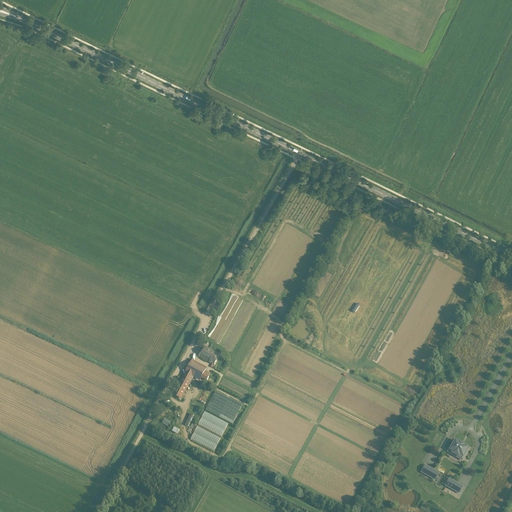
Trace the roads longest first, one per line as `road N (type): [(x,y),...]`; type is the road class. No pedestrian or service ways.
road 1 (unclassified): [(97,511),(299,153)]
road 2 (primary): [(299,153),(0,10)]
road 3 (primary): [(511,257),(299,153)]
